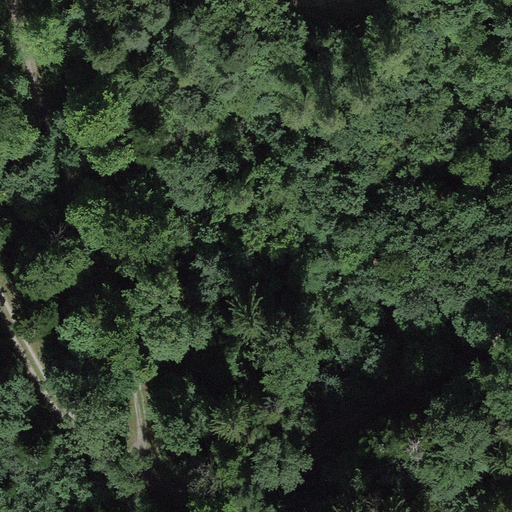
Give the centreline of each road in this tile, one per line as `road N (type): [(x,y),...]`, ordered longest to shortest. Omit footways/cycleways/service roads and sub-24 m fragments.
road 1 (track): [(0,301),(56,407),(93,448),(141,473),(148,452),(15,0)]
road 2 (track): [(180,0),(212,64),(284,100),(343,159),(383,276),(403,384)]
road 3 (track): [(141,473),(220,486),(288,474),(403,384),(511,333)]
